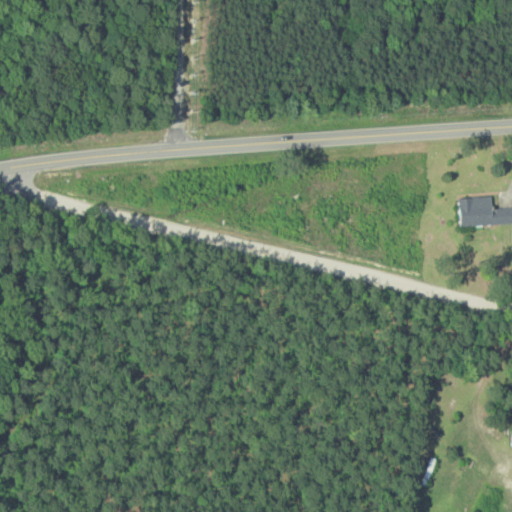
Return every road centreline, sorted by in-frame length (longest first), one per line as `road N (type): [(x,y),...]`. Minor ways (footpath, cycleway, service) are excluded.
road 1 (residential): [(511,312),(231,247),(0,178)]
road 2 (tertiary): [(511,126),(0,169)]
